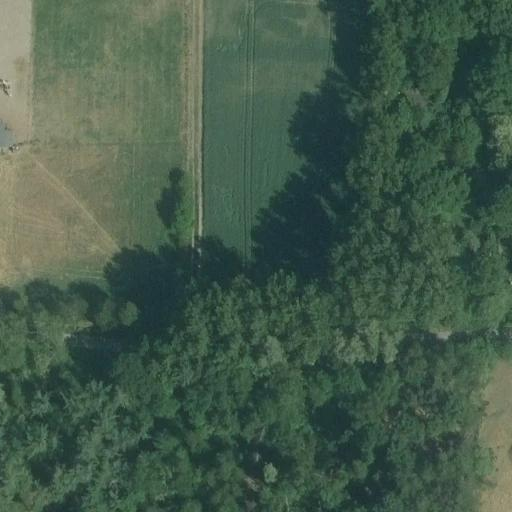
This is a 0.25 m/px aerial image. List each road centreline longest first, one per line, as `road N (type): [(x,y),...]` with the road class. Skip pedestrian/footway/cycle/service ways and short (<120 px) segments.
road 1 (unclassified): [(511,335),(225,344),(0,340)]
road 2 (track): [(181,344),(195,0)]
